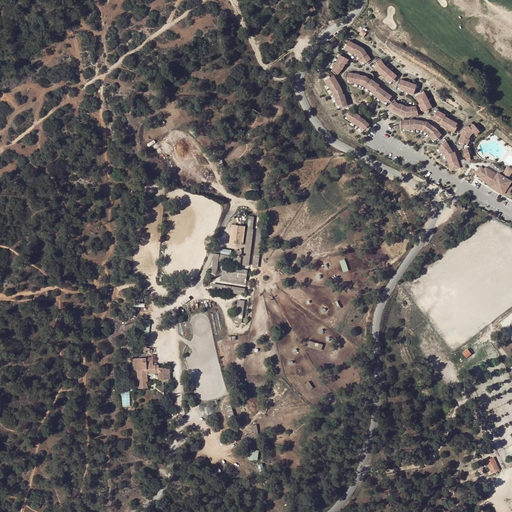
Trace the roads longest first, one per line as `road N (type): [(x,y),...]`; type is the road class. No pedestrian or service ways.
road 1 (unclassified): [(360,0),(317,47),(299,93),(324,134),(429,192),(437,212),(388,284),(374,330),(379,391),(366,459),(336,511)]
road 2 (track): [(0,152),(203,0)]
road 3 (track): [(0,294),(131,288),(179,298)]
